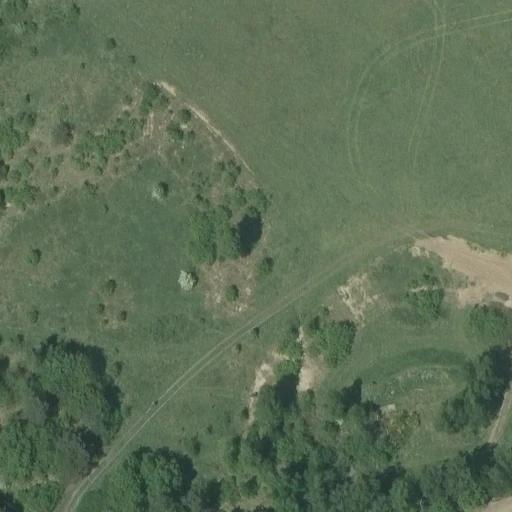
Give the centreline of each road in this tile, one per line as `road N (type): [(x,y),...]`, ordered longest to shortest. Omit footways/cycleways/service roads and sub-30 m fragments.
road 1 (track): [(511,235),(423,228),(351,256),(205,361),(97,469),(70,511)]
road 2 (track): [(511,288),(362,208),(335,182),(325,133),(334,107),(389,77),(511,126)]
road 3 (track): [(461,511),(458,497),(493,438),(511,380)]
